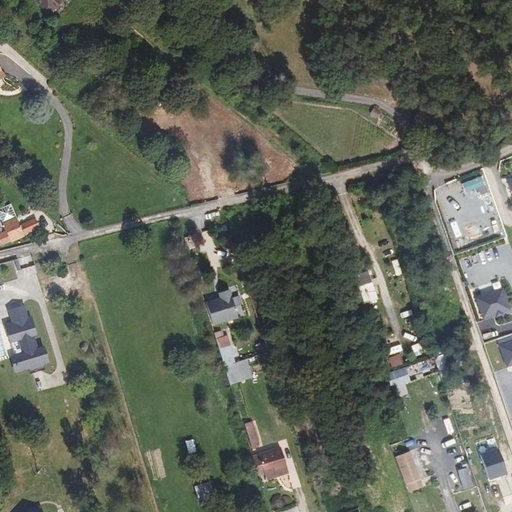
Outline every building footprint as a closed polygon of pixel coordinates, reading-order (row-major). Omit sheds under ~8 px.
[(36,0),(48,14),(64,0),(36,0)] [(263,97),(256,90),(253,94),(260,101),(263,97)] [(418,143),(409,146),(401,148),(403,154),(422,147),(420,142),(418,143)] [(17,220),(12,208),(0,213),(0,215),(4,225),(17,220)] [(483,216),(463,221),(467,239),(488,234),(483,216)] [(0,246),(40,229),(36,220),(20,227),(20,226),(20,225),(19,224),(17,220),(4,225),(7,232),(0,235),(0,246)] [(359,277),(365,275),(359,259),(354,261),(359,277)] [(501,288),(474,298),(481,321),(495,316),(496,320),(503,317),(502,314),(509,312),(501,288)] [(219,299),(205,304),(211,322),(234,314),(227,290),(217,294),(219,299)] [(23,353),(12,357),(17,374),(49,363),(44,346),(37,348),(33,336),(38,335),(31,317),(29,318),(24,306),(9,311),(13,323),(5,326),(11,344),(19,341),(23,353)] [(220,329),(214,331),(218,347),(231,343),(228,333),(222,335),(220,329)] [(511,340),(500,345),(507,366),(511,364),(511,340)] [(389,357),(392,367),(404,362),(400,353),(389,357)] [(231,386),(252,378),(246,360),(225,369),(231,386)] [(391,390),(409,383),(403,368),(386,374),(391,390)] [(251,448),(259,446),(253,423),(244,425),(251,448)] [(405,450),(411,448),(408,441),(402,443),(405,450)] [(267,480),(277,477),(275,473),(287,470),(281,448),(258,454),(267,480)] [(498,448),(480,454),(488,480),(506,474),(498,448)] [(420,479),(410,452),(397,456),(411,494),(424,490),(420,479)] [(212,496),(203,499),(206,507),(215,504),(212,496)]
